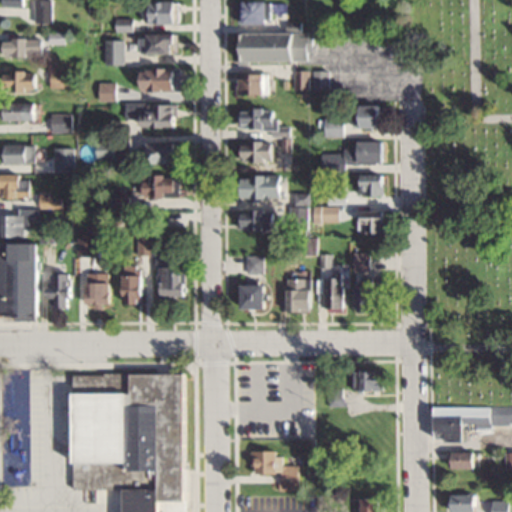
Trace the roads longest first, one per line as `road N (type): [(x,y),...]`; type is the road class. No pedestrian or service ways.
road 1 (residential): [(210,0),(217,511)]
road 2 (residential): [(413,340),(0,343)]
road 3 (residential): [(410,100),(415,511)]
